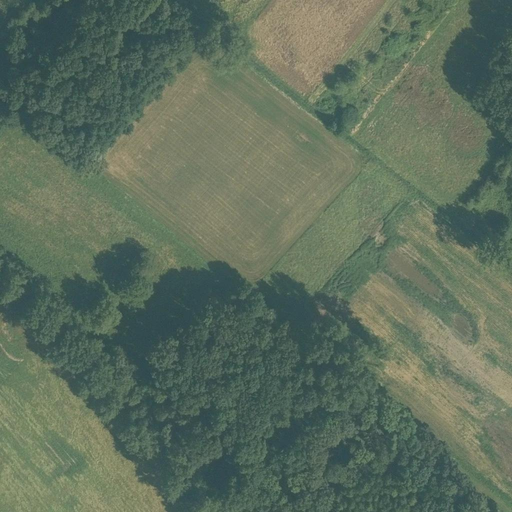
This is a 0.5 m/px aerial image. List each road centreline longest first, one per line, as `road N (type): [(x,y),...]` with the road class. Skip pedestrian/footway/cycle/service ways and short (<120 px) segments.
road 1 (track): [(505,511),(0,82)]
road 2 (track): [(178,511),(0,292)]
